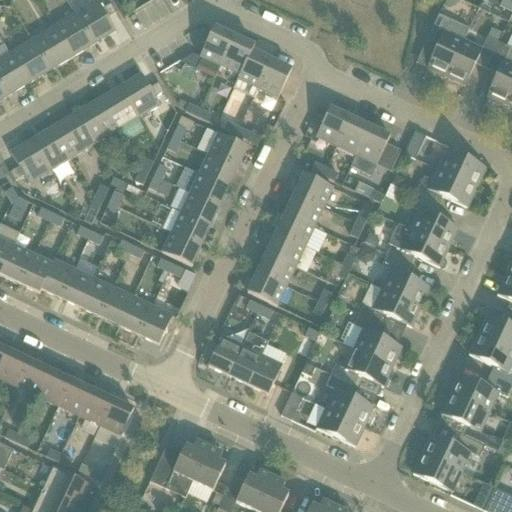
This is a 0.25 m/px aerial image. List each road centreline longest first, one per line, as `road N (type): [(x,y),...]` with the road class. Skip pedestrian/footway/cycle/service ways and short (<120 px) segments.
road 1 (residential): [(365,485),(511,182),(496,153),(315,71)]
road 2 (residential): [(164,388),(315,71)]
road 3 (residential): [(0,128),(214,3)]
road 4 (residential): [(365,485),(164,388)]
road 5 (residential): [(164,388),(0,312)]
road 6 (residential): [(315,71),(302,47),(214,3)]
